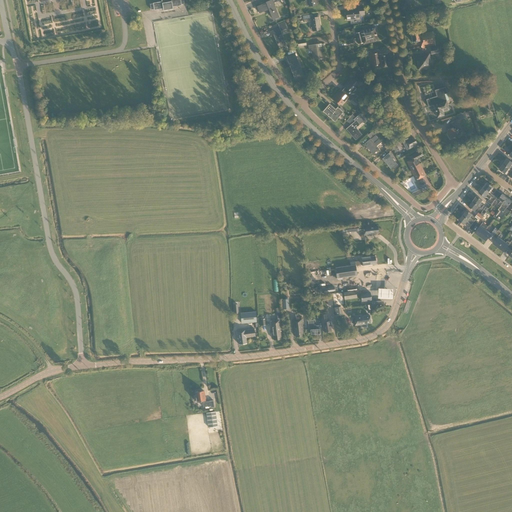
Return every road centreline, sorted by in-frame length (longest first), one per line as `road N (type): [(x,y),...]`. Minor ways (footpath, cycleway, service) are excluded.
road 1 (tertiary): [(81,366),(225,359),(364,339),(392,318),(417,254)]
road 2 (unclassified): [(1,0),(50,250),(76,295),(81,366)]
road 3 (primary): [(416,223),(288,105),(228,0)]
road 4 (residential): [(452,182),(432,206),(417,206),(301,104)]
road 5 (residential): [(452,182),(406,100),(387,0)]
road 6 (residential): [(301,104),(239,0)]
road 7 (residential): [(301,104),(339,65),(327,0)]
